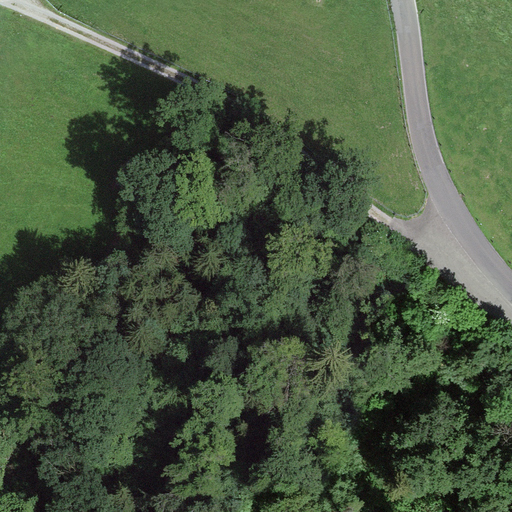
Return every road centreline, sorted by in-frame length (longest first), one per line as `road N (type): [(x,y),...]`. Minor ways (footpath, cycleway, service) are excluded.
road 1 (track): [(6,0),(202,88),(388,225),(416,234),(460,231)]
road 2 (unclassified): [(401,0),(422,141),(437,185),(460,231),(511,286)]
